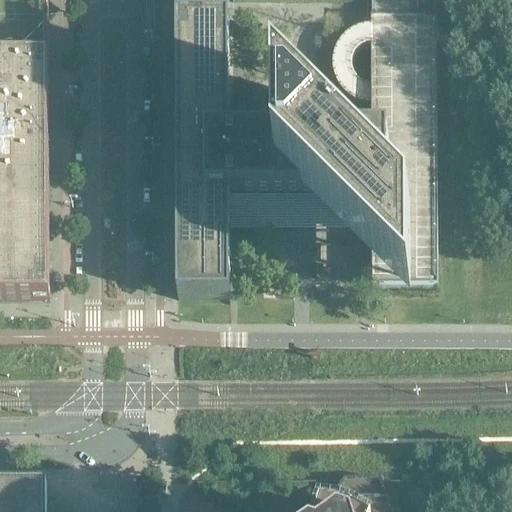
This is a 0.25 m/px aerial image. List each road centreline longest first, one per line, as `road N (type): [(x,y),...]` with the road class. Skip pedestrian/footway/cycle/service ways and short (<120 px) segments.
road 1 (tertiary): [(109,445),(124,434),(132,404),(129,0)]
road 2 (tertiary): [(92,0),(92,390),(80,420)]
